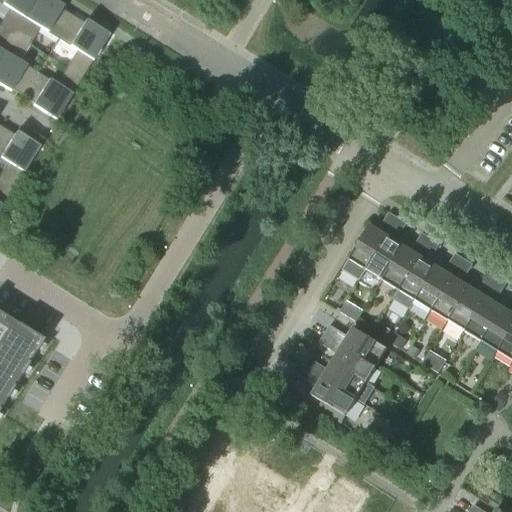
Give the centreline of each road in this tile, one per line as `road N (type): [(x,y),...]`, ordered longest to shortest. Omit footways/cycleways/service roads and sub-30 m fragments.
road 1 (residential): [(273,100),(129,331),(104,328)]
road 2 (residential): [(387,171),(247,400)]
road 3 (residential): [(273,100),(112,0)]
road 4 (residential): [(428,511),(484,423),(511,441)]
road 5 (residential): [(387,171),(273,100)]
road 6 (residential): [(436,203),(511,106)]
